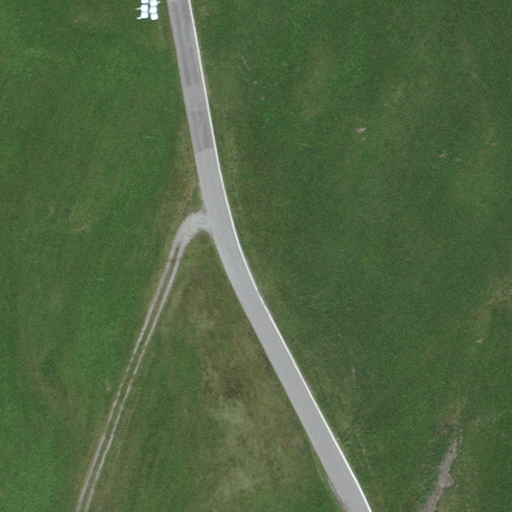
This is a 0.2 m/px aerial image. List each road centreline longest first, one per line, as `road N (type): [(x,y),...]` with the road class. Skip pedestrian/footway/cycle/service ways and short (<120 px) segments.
road 1 (unclassified): [(360,511),(221,228),(180,0)]
road 2 (track): [(221,228),(193,225),(178,237),(78,511)]
